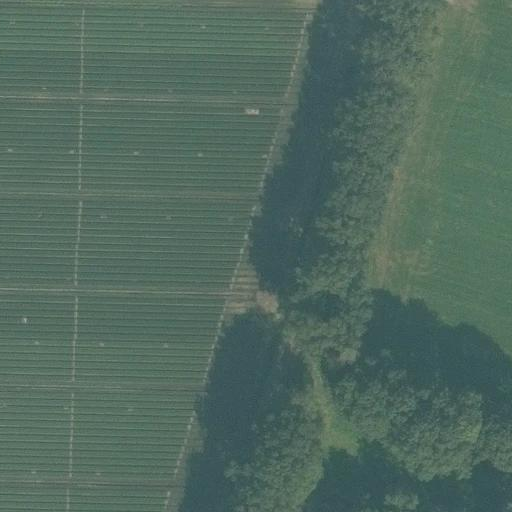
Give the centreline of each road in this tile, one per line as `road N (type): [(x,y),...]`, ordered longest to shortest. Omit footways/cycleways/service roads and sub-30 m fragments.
road 1 (track): [(380,0),(276,385)]
road 2 (track): [(276,385),(360,468),(449,501),(510,511)]
road 3 (track): [(276,385),(239,511)]
